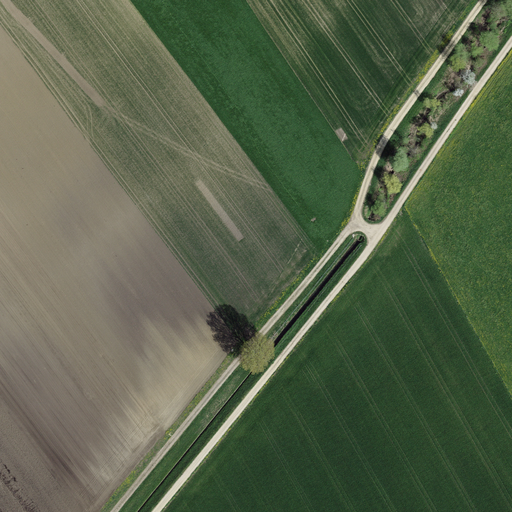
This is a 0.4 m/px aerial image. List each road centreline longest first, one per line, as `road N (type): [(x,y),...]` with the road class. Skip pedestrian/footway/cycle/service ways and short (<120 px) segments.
road 1 (track): [(113,511),(354,219)]
road 2 (track): [(157,511),(378,235)]
road 3 (track): [(354,219),(377,149),(485,0)]
road 4 (track): [(378,235),(511,40)]
